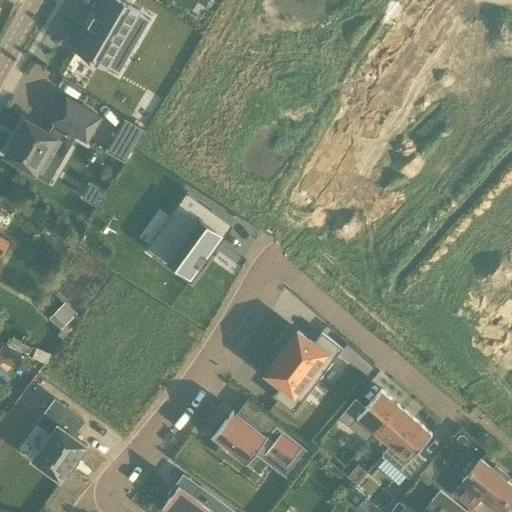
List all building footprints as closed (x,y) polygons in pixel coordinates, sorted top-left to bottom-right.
[(108,66),(139,13),(140,12),(120,0),(105,0),(76,50),(107,68),(108,66)] [(10,141),(12,142),(3,157),(36,176),(47,157),(59,164),(75,136),(86,143),(100,118),(66,98),(52,122),(55,124),(50,133),(26,119),(17,133),(16,132),(10,141)] [(113,139),(106,151),(124,162),(131,150),(113,139)] [(132,181),(123,195),(135,202),(143,187),(149,191),(156,180),(136,168),(129,179),(132,181)] [(232,226),(232,225),(183,198),(169,225),(170,225),(184,200),(190,203),(158,263),(173,271),(175,268),(190,276),(187,281),(198,287),(213,261),(209,259),(228,224),(232,226)] [(0,253),(3,255),(10,243),(0,237),(0,253)] [(124,328),(108,351),(116,357),(109,367),(124,378),(131,368),(146,379),(163,356),(153,349),(171,324),(118,285),(108,298),(141,321),(132,334),(124,328)] [(61,329),(77,314),(65,302),(50,317),(61,329)] [(280,348),(278,350),(315,378),(340,346),(319,330),(311,340),(295,328),(289,335),(286,333),(277,345),(280,348)] [(81,332),(52,372),(101,408),(109,398),(99,391),(106,382),(86,367),(101,347),(81,332)] [(291,410),(315,378),(278,350),(262,372),(278,384),(270,394),(291,410)] [(356,399),(339,417),(367,441),(375,431),(399,404),(381,389),(365,407),(356,399)] [(81,423),(52,401),(37,422),(51,432),(31,458),(60,480),(86,445),(72,434),(81,423)] [(399,404),(375,431),(390,445),(414,418),(399,404)] [(266,436),(236,414),(230,422),(226,419),(210,441),(211,441),(216,435),(232,447),(229,450),(246,463),(244,466),(245,467),(251,459),(250,459),(255,452),(271,464),(282,450),(300,463),(309,451),(276,426),(268,436),(267,436),(266,436)] [(432,433),(414,418),(390,445),(382,455),(409,478),(426,459),(416,451),(432,433)] [(482,496),(499,510),(511,495),(511,484),(507,480),(509,477),(495,465),(492,468),(480,458),(462,480),(463,480),(453,492),(472,508),(482,496)] [(358,464),(348,476),(357,484),(368,472),(358,464)] [(440,472),(429,464),(421,474),(432,482),(440,472)] [(0,477),(0,505),(20,511),(51,511),(57,496),(0,477)] [(236,511),(199,485),(192,495),(178,485),(172,495),(162,508),(167,511),(236,511)] [(392,509),(395,511),(400,511),(405,506),(398,501),(392,509)]
